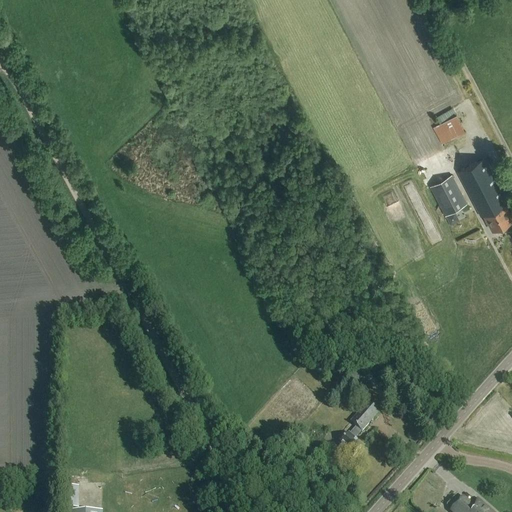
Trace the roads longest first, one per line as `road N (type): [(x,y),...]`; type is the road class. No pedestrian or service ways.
road 1 (track): [(0,63),(211,438),(234,511)]
road 2 (tertiary): [(376,511),(511,358)]
road 3 (track): [(511,159),(426,0)]
